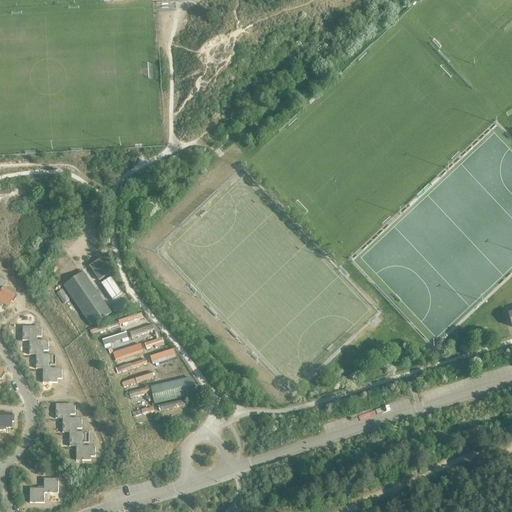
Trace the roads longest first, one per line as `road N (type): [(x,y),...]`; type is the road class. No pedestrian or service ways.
road 1 (unclassified): [(229,469),(511,381)]
road 2 (unclassified): [(244,413),(288,411),(511,342)]
road 3 (unclassified): [(111,200),(114,252),(127,286),(216,397)]
